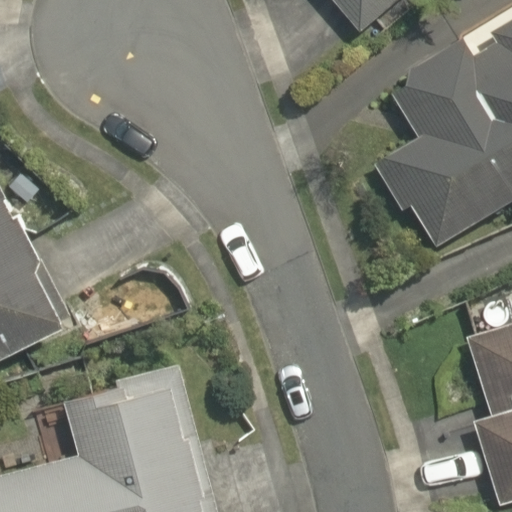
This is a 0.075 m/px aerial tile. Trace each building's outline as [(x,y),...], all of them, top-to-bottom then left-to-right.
[(321,0),(366,59),(444,0),(321,0)] [(511,24),(387,87),(418,149),(378,169),(428,268),(511,225),(511,24)] [(0,351),(78,320),(15,164),(0,169),(0,351)] [(496,511),(511,506),(511,294),(443,320),(472,398),(451,406),(489,511),(496,511)] [(0,477),(0,511),(223,511),(191,365),(75,391),(90,458),(0,477)]
